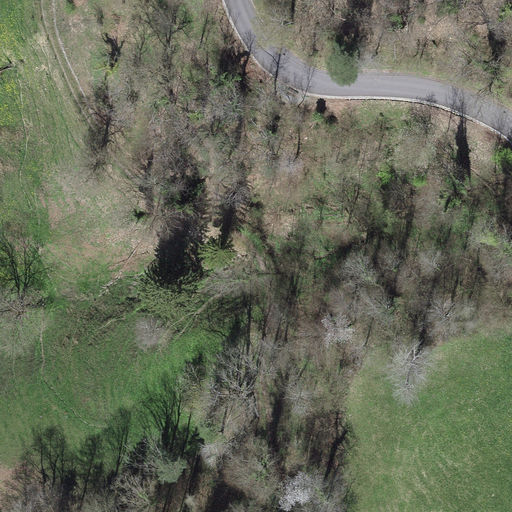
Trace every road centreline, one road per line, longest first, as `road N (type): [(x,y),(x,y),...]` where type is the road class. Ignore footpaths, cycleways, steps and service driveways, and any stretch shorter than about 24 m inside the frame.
road 1 (track): [(45,0),(49,38),(111,155),(150,194),(251,249),(264,285),(238,388),(246,423),(286,472),(298,511)]
road 2 (unclassified): [(240,0),(261,43),(317,87),(417,87),(511,126)]
